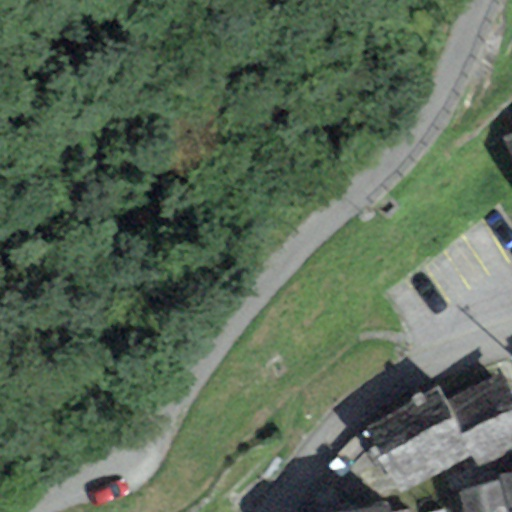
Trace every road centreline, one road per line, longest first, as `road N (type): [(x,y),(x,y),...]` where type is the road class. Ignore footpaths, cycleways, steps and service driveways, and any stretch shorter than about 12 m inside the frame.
road 1 (residential): [(479,0),(424,116),(237,307),(127,453),(0,509)]
road 2 (unclassified): [(511,336),(422,363),(372,394),(268,511)]
